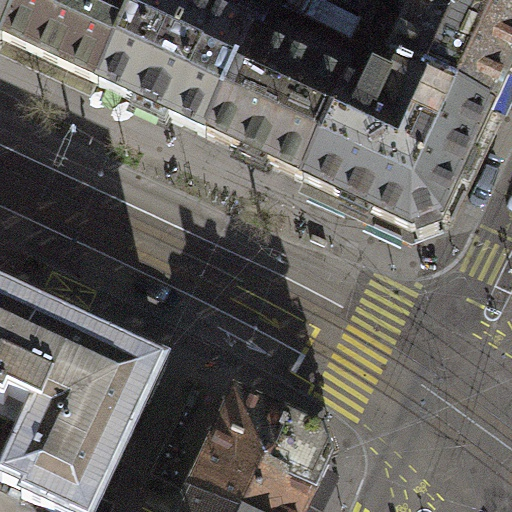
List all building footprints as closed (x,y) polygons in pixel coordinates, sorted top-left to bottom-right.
[(136,0),(19,0),(0,42),(0,43),(47,65),(95,88),(136,0)] [(0,0),(0,42),(19,0),(0,0)] [(177,0),(136,0),(95,88),(176,125),(205,138),(249,44),(253,35),(177,0)] [(489,114),(511,65),(511,0),(420,0),(389,65),(397,70),(489,114)] [(247,158),(301,183),(345,89),(249,44),(205,138),(247,158)] [(440,218),(489,114),(397,70),(387,86),(370,81),(361,98),(345,89),(301,183),(359,208),(389,224),(408,232),(440,218)] [(0,407),(4,409),(9,399),(35,412),(28,427),(27,426),(1,482),(25,493),(23,499),(51,511),(97,511),(165,368),(82,329),(0,290),(0,407)] [(236,401),(193,496),(225,511),(306,511),(329,465),(322,441),(236,401)] [(185,511),(225,511),(193,496),(185,511)]
